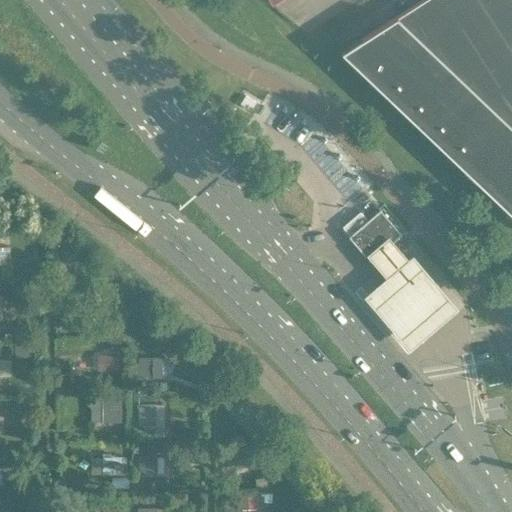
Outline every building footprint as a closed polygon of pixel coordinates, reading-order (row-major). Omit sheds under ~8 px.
[(511,0),(420,0),(341,51),(511,212),(511,0)] [(245,95),(239,104),(250,110),(255,101),(245,95)] [(349,235),(348,235),(367,259),(391,239),(399,233),(396,229),(388,220),(379,210),(368,219),(349,235)] [(360,211),(342,226),(349,235),(368,219),(360,211)] [(403,255),(391,239),(367,259),(380,274),(358,292),(404,346),(453,305),(408,251),(403,255)] [(103,295),(103,312),(119,312),(119,295),(103,295)] [(102,355),(102,372),(119,372),(119,355),(102,355)] [(136,379),(151,379),(151,355),(136,355),(136,379)] [(119,421),(119,405),(119,401),(101,401),(100,421),(119,421)] [(163,425),(163,405),(139,405),(139,425),(156,425),(163,425)] [(252,445),(225,454),(231,472),(258,463),(252,445)] [(139,457),(139,474),(155,474),(155,457),(139,457)] [(119,474),(119,458),(100,458),(100,474),(119,474)] [(238,497),(238,510),(254,509),(254,496),(238,497)]
